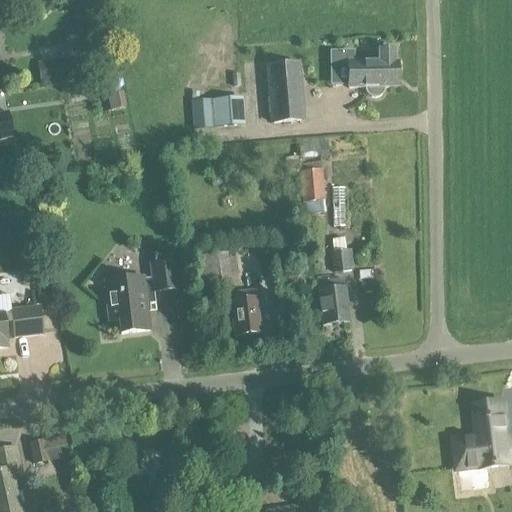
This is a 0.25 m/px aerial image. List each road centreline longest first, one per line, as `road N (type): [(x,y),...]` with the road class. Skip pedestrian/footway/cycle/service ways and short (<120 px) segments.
road 1 (unclassified): [(0,408),(436,358)]
road 2 (unclassified): [(436,358),(437,0)]
